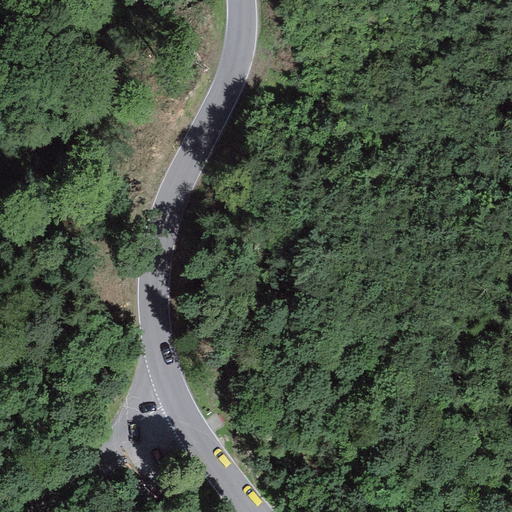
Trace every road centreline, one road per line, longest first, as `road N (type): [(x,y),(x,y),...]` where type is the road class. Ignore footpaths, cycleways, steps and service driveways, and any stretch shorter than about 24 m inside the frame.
road 1 (tertiary): [(185,415),(159,348),(154,229),(219,94),(237,32),(236,0)]
road 2 (residential): [(40,511),(105,453),(185,415)]
road 3 (tertiary): [(258,511),(185,415)]
